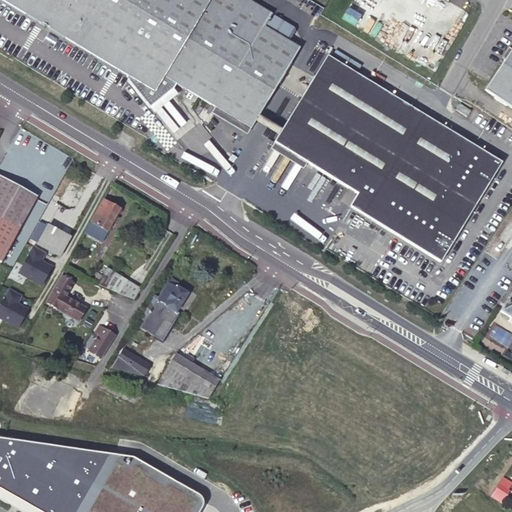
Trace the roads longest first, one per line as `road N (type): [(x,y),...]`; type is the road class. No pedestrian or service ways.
road 1 (primary): [(0,83),(511,399)]
road 2 (unclassified): [(511,415),(445,487),(398,511)]
